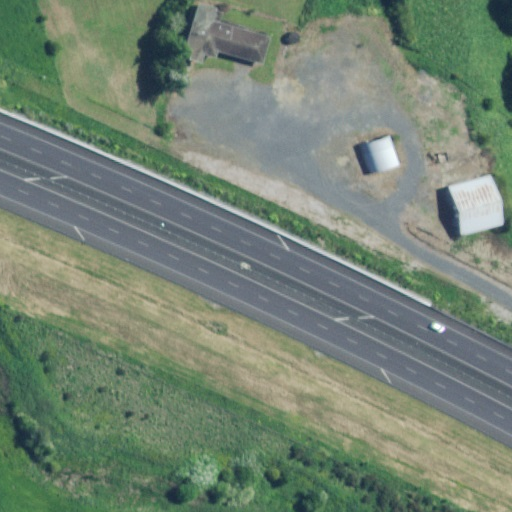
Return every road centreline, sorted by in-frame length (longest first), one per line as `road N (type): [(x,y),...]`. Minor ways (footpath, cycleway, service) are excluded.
road 1 (motorway): [(511,426),(151,247),(0,185)]
road 2 (motorway): [(0,139),(164,206),(511,378)]
